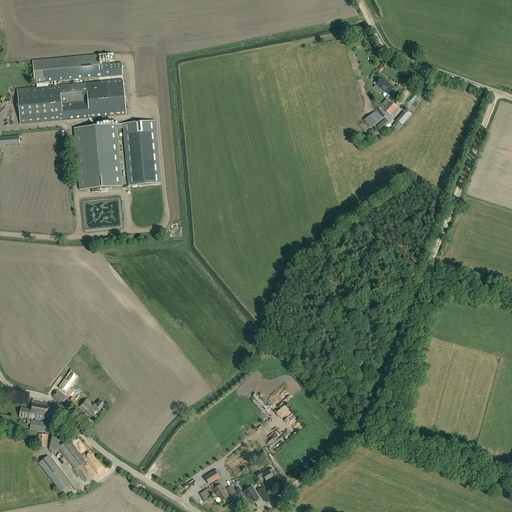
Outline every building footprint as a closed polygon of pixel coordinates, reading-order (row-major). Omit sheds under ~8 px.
[(21,125),(126,115),(123,80),(56,86),(55,81),(123,75),(122,67),(99,69),(97,55),(32,61),(34,83),(54,81),(54,86),(17,89),(21,125)] [(383,94),(385,92),(388,94),(393,88),(382,78),(376,84),(376,85),(375,86),(374,88),(379,92),(379,91),(383,94)] [(390,115),(397,107),(390,101),(383,109),(390,115)] [(383,118),(386,115),(380,107),(376,110),(383,118)] [(370,128),(378,122),(381,120),(375,112),(364,120),(370,128)] [(401,127),(410,117),(404,112),(395,122),(401,127)] [(380,131),(389,124),(386,119),(376,126),(380,131)] [(146,123),(122,124),(127,186),(151,183),(146,123)] [(117,125),(74,129),(79,190),(122,186),(117,125)] [(0,145),(19,143),(19,136),(0,137),(0,145)] [(79,387),(85,391),(95,376),(89,371),(79,387)] [(77,378),(71,374),(61,388),(67,391),(77,378)] [(102,391),(106,387),(98,380),(96,383),(102,388),(100,390),(95,386),(92,390),(100,397),(104,393),(102,391)] [(62,404),(67,397),(57,390),(52,397),(62,404)] [(94,405),(87,399),(79,408),(93,418),(104,404),(100,401),(96,405),(95,404),(94,405)] [(47,417),(50,405),(32,400),(30,410),(21,408),(19,416),(29,418),(30,414),(35,415),(34,418),(46,420),(46,417),(47,417)] [(88,423),(91,420),(84,414),(81,418),(88,423)] [(48,432),(49,423),(31,421),(30,430),(48,432)] [(66,440),(70,436),(58,422),(54,426),(66,440)] [(45,447),(46,435),(38,434),(37,445),(45,447)] [(61,446),(52,435),(49,450),(52,453),(59,447),(76,469),(85,462),(68,441),(61,446)] [(61,492),(70,484),(48,456),(39,463),(61,492)] [(268,466),(272,464),(268,458),(264,460),(268,466)] [(266,481),(273,477),(270,473),(273,471),(271,468),(265,472),(266,473),(262,476),(266,481)] [(215,471),(205,478),(209,485),(220,478),(215,471)] [(229,497),(222,485),(214,490),(216,494),(218,493),(223,501),(229,497)] [(232,486),(227,489),(231,495),(236,493),(232,486)] [(251,503),(259,497),(252,487),(244,492),(251,503)] [(266,502),(271,499),(265,490),(260,493),(266,502)]
